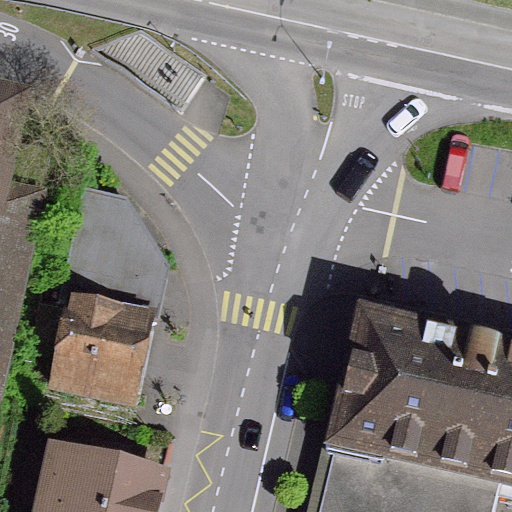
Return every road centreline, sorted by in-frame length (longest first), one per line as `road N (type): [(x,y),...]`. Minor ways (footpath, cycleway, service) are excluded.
road 1 (residential): [(0,46),(82,84),(178,151),(243,211),(288,226)]
road 2 (secondary): [(212,511),(288,226)]
road 3 (residential): [(511,284),(288,226)]
road 4 (secondary): [(288,226),(348,32)]
road 5 (primary): [(348,32),(511,71)]
road 6 (primary): [(188,0),(348,32)]
